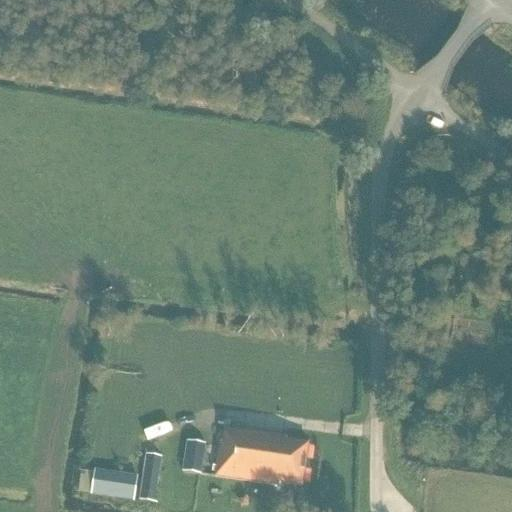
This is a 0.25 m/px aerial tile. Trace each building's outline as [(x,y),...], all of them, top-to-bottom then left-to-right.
[(222,442),(220,442),(215,477),(279,486),(280,483),(302,486),(307,443),(285,440),(286,437),(224,429),(222,442)] [(201,475),(205,444),(186,442),(181,472),(201,475)] [(138,501),(155,503),(157,488),(162,457),(146,455),(138,501)] [(134,499),(137,477),(94,471),(92,488),(91,493),(134,499)] [(80,472),(77,491),(91,493),(92,488),(94,473),(80,472)]
